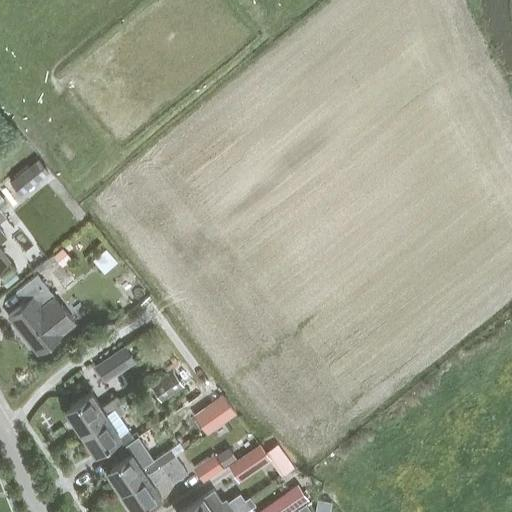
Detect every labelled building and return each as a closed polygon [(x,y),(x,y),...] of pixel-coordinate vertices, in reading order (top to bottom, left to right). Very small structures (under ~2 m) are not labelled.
[(49,172),(38,159),(4,186),(12,196),(17,192),(20,195),(49,172)] [(0,193),(0,209),(1,211),(9,205),(0,193)] [(95,255),(105,268),(119,258),(108,244),(95,255)] [(60,248),(52,255),(61,266),(69,259),(60,248)] [(74,322),(54,296),(36,274),(16,291),(25,302),(8,316),(37,352),(61,333),(60,332),(74,322)] [(135,362),(124,345),(94,365),(105,382),(135,362)] [(183,386),(173,371),(149,387),(160,402),(183,386)] [(79,431),(120,404),(115,397),(100,407),(90,392),(64,409),(79,431)] [(236,414),(222,394),(192,415),(206,435),(236,414)] [(134,438),(118,415),(124,411),(120,404),(79,431),(93,453),(106,445),(111,453),(134,438)] [(119,492),(175,454),(171,447),(153,459),(137,436),(134,438),(111,453),(117,462),(105,470),(119,492)] [(265,451),(259,443),(227,465),(238,482),(269,461),(271,460),(265,451)] [(277,443),(265,451),(271,460),(269,461),(280,476),(293,467),(277,443)] [(236,458),(228,446),(216,454),(224,467),(236,458)] [(187,472),(180,461),(175,454),(119,492),(132,511),(136,511),(160,496),(153,486),(168,476),(172,483),(187,472)] [(223,468),(213,454),(192,468),(202,482),(223,468)] [(297,508),(299,507),(309,500),(297,483),(256,511),(294,511),(298,510),(298,509),(297,508)] [(236,496),(227,502),(227,501),(223,504),(212,489),(178,511),(225,511),(243,501),(242,500),(236,497),(236,496)] [(240,511),(247,507),(243,501),(225,511),(240,511)]
